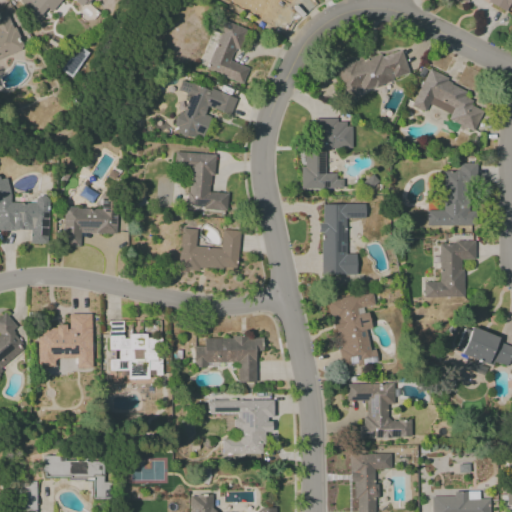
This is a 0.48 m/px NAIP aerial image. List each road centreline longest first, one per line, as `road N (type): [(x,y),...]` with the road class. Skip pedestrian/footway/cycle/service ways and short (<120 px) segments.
road 1 (residential): [(390,7),(350,10),(312,29),(266,119),(261,169),(310,399),(312,511)]
road 2 (residential): [(287,299),(223,308),(64,277),(0,284)]
road 3 (residential): [(511,68),(390,7)]
road 4 (residential): [(511,111),(511,246)]
